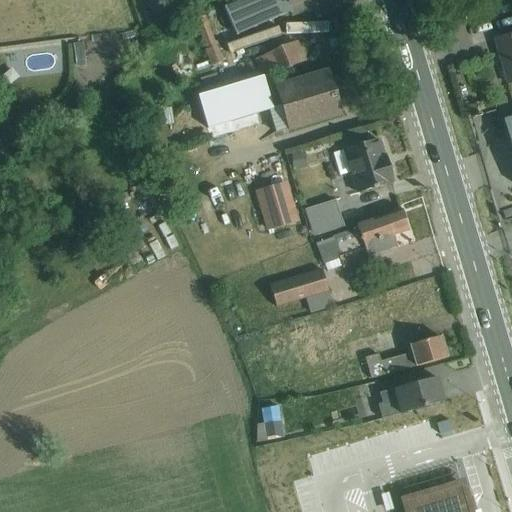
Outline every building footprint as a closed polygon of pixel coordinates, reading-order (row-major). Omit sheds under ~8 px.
[(291,18),(314,11),(317,20),(342,13),(337,0),(240,0),(223,7),(237,39),(290,14),(291,18)] [(194,28),(197,35),(200,34),(207,51),(197,55),(201,66),(208,63),(210,68),(223,62),(204,17),(194,21),(197,27),(194,28)] [(508,87),(511,85),(511,35),(494,40),(508,87)] [(263,81),(306,63),(297,42),(254,61),(263,81)] [(73,45),(76,69),(85,68),(82,44),(73,45)] [(213,98),(226,130),(268,111),(275,134),(287,131),(341,115),(329,73),(275,89),(281,107),(272,109),(260,79),(213,98)] [(226,130),(213,98),(195,106),(201,120),(186,125),(191,139),(206,133),(208,137),(226,130)] [(511,119),(502,122),(511,154),(511,119)] [(378,142),(343,152),(356,195),(391,185),(390,183),(392,182),(385,158),(383,159),(378,142)] [(304,154),(292,155),(293,169),(306,168),(304,154)] [(255,193),(266,232),(298,223),(287,183),(255,193)] [(511,191),(499,196),(506,215),(511,212),(511,191)] [(335,201),(304,211),(312,238),(343,228),(335,201)] [(333,240),(316,245),(323,265),(339,260),(343,270),(369,260),(368,259),(397,249),(393,238),(408,233),(400,209),(356,226),(357,229),(332,238),(333,240)] [(321,270),(269,286),(276,309),(305,300),(309,315),(332,309),(321,270)] [(371,380),(446,359),(440,338),(409,347),(411,355),(380,363),(378,355),(365,359),(371,380)] [(378,406),(382,420),(443,404),(437,379),(380,395),(383,405),(378,406)] [(258,426),(257,444),(283,439),(277,407),(261,410),(264,425),(258,426)] [(468,511),(465,502),(433,511),(468,511)]
